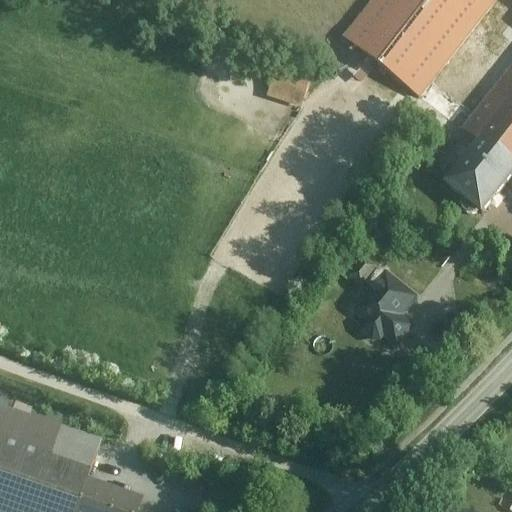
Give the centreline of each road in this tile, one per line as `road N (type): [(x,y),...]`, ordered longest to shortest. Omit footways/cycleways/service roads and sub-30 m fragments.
road 1 (unclassified): [(374,501),(0,366)]
road 2 (secondary): [(511,366),(374,501)]
